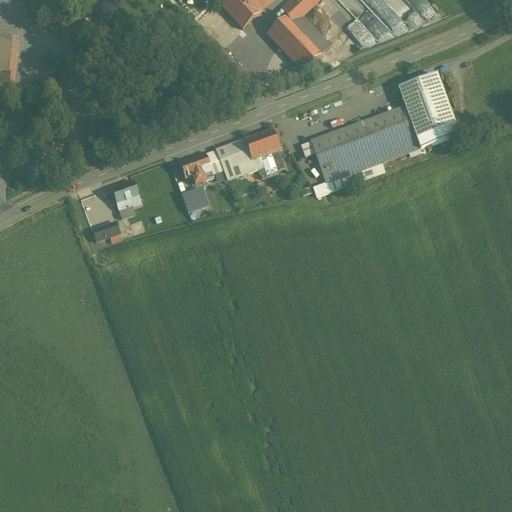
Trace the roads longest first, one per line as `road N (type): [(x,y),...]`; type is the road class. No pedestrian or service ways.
road 1 (tertiary): [(6,218),(511,8)]
road 2 (residential): [(0,185),(30,44),(13,0)]
